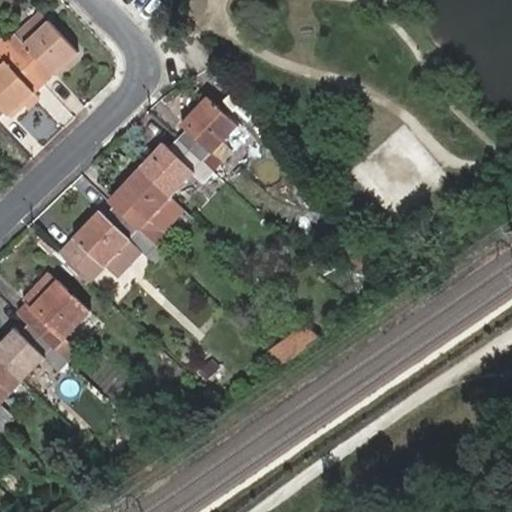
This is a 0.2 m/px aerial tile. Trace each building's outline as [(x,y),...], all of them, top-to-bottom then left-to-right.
[(15,35),(25,46),(51,23),(40,11),(15,35)] [(10,47),(16,54),(38,78),(44,85),(53,77),(48,71),(59,61),(62,64),(76,51),(51,23),(25,46),(15,35),(6,43),(10,47)] [(44,85),(38,78),(16,54),(10,47),(1,56),(0,54),(0,106),(7,114),(21,101),(19,98),(31,88),(35,93),(44,85)] [(59,61),(48,71),(53,77),(78,54),(76,51),(62,64),(59,61)] [(35,93),(31,88),(19,98),(21,101),(7,114),(9,117),(35,93)] [(181,122),(185,126),(196,116),(194,113),(209,98),(206,96),(181,122)] [(178,137),(202,161),(210,152),(236,126),(209,98),(194,113),(196,116),(185,126),(187,128),(178,137)] [(236,126),(210,152),(213,154),(238,128),(236,126)] [(200,182),(212,171),(202,161),(178,137),(168,148),(167,146),(155,158),(153,156),(142,169),(169,195),(191,172),(195,175),(200,182)] [(162,142),(139,166),(142,169),(153,156),(155,158),(167,146),(162,142)] [(142,169),(139,166),(114,191),(119,195),(130,184),(127,182),(142,169)] [(137,229),(146,219),(169,195),(142,169),(127,182),(130,184),(119,195),(121,198),(113,206),(137,229)] [(169,195),(172,198),(195,175),(191,172),(169,195)] [(149,222),(172,198),(169,195),(146,219),(149,222)] [(141,254),(152,243),(137,229),(113,206),(103,216),(101,214),(90,225),(88,223),(74,238),(59,253),(86,279),(101,264),(126,239),(141,254)] [(90,225),(101,214),(97,210),(57,251),(59,253),(74,238),(88,223),(90,225)] [(101,264),(116,279),(141,254),(126,240),(101,264)] [(31,323),(54,346),(62,337),(88,309),(60,283),(49,273),(34,288),(38,292),(28,303),(39,314),(31,323)] [(24,299),(28,303),(38,292),(34,288),(24,299)] [(88,309),(62,337),(64,339),(91,312),(88,309)] [(307,320),(270,352),(285,368),(321,337),(307,320)] [(45,356),(54,346),(31,323),(21,332),(18,331),(9,341),(6,340),(0,346),(0,359),(21,381),(45,356)] [(14,327),(0,342),(0,346),(6,340),(9,341),(18,331),(14,327)] [(21,381),(24,383),(46,358),(45,356),(21,381)] [(0,424),(0,425),(9,414),(1,407),(0,405),(0,401),(21,381),(0,359),(0,424)] [(0,405),(1,407),(24,383),(21,381),(0,401),(0,405)]
